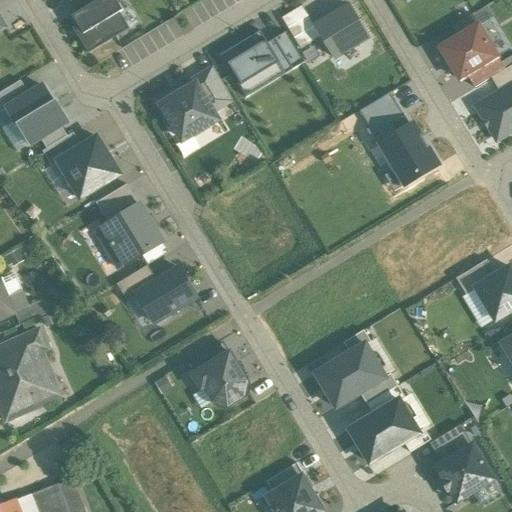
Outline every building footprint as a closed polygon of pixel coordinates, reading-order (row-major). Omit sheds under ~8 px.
[(72,0),(70,1),(77,13),(99,0),(72,0)] [(99,0),(77,13),(73,16),(83,32),(77,36),(88,55),(130,29),(120,13),(123,11),(116,0),(99,0)] [(349,5),(314,26),(321,37),(334,59),(369,39),(349,5)] [(301,49),(321,37),(314,26),(302,6),(282,18),(301,49)] [(474,17),(454,29),(459,38),(479,26),(474,17)] [(459,38),(441,49),(460,81),(469,76),(499,58),(479,26),(459,38)] [(261,32),(221,56),(247,98),(286,73),(268,44),(261,32)] [(286,33),(268,44),(286,73),(304,63),(286,33)] [(499,58),(469,76),(477,89),(492,79),(506,71),(499,58)] [(511,67),(506,71),(492,79),(501,94),(511,86),(511,67)] [(215,69),(193,82),(195,86),(212,113),(234,100),(215,69)] [(21,83),(0,96),(0,114),(3,113),(30,97),(21,83)] [(171,95),(156,105),(168,125),(172,123),(184,141),(217,121),(212,113),(195,86),(174,99),(171,95)] [(497,141),(511,132),(511,86),(501,94),(477,108),(497,141)] [(44,89),(30,97),(7,110),(28,147),(41,139),(61,127),(65,125),(44,89)] [(390,93),(360,112),(374,135),(378,132),(391,124),(404,116),(390,93)] [(397,134),(391,124),(378,132),(384,142),(397,134)] [(380,145),(405,186),(439,165),(414,124),(397,134),(384,142),(380,145)] [(68,138),(61,127),(41,139),(48,151),(68,138)] [(48,151),(43,153),(51,167),(59,163),(82,149),(73,135),(68,138),(48,151)] [(82,149),(59,163),(81,199),(120,176),(115,168),(98,139),(82,149)] [(127,184),(95,204),(108,225),(140,205),(127,184)] [(120,269),(163,241),(140,205),(108,225),(103,228),(114,246),(108,250),(120,269)] [(476,289),(497,276),(488,261),(457,280),(466,295),(476,289)] [(157,282),(148,268),(117,287),(126,301),(137,294),(157,282)] [(511,311),(511,270),(510,268),(497,276),(476,289),(496,321),(511,311)] [(198,300),(179,269),(157,282),(137,294),(156,325),(198,300)] [(1,281),(0,281),(0,321),(15,315),(15,313),(1,281)] [(44,301),(15,313),(15,315),(20,325),(49,312),(44,301)] [(0,347),(0,407),(6,422),(30,411),(26,400),(48,390),(33,356),(49,349),(40,330),(0,347)] [(344,344),(348,351),(366,341),(368,344),(371,343),(364,332),(344,344)] [(511,335),(497,344),(511,368),(511,335)] [(348,351),(311,373),(335,412),(362,396),(389,379),(387,376),(368,344),(366,341),(348,351)] [(192,362),(198,373),(227,354),(221,344),(192,362)] [(192,376),(202,392),(206,389),(214,404),(220,408),(228,407),(246,397),(249,390),(249,383),(230,353),(228,354),(227,354),(198,373),(192,376)] [(389,379),(362,396),(368,406),(398,387),(390,374),(387,376),(389,379)] [(398,387),(368,406),(374,416),(401,399),(402,401),(405,399),(398,387)] [(330,410),(322,398),(311,404),(319,417),(330,410)] [(421,431),(402,401),(401,399),(374,416),(348,432),(370,467),(406,444),(423,434),(421,431)] [(432,443),(430,444),(442,463),(471,444),(459,426),(432,443)] [(424,429),(421,431),(423,434),(406,444),(413,455),(430,444),(432,443),(424,429)] [(472,444),(471,444),(442,463),(434,468),(456,503),(494,479),(472,444)] [(266,483),(273,495),(302,478),(304,476),(297,464),(266,483)] [(273,495),(268,498),(276,511),(321,511),(323,511),(310,490),(302,478),(273,495)] [(86,511),(72,479),(57,485),(66,508),(67,511),(86,511)] [(57,485),(42,491),(50,511),(56,511),(66,508),(57,485)] [(50,511),(42,491),(15,502),(19,511),(50,511)] [(19,511),(15,502),(0,507),(0,511),(19,511)]
